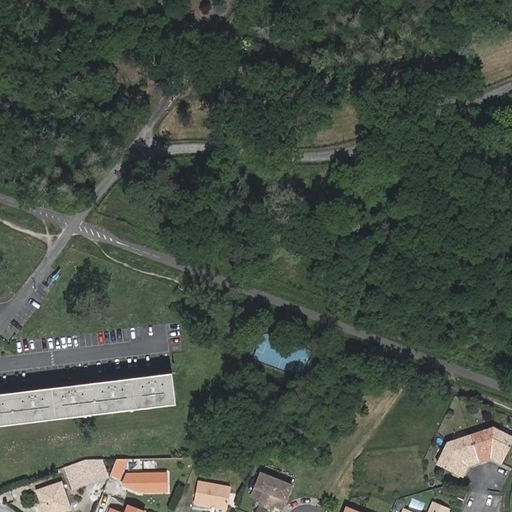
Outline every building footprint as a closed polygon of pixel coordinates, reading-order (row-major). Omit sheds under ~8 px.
[(304,375),(311,350),(264,336),(257,361),(304,375)] [(76,393),(76,386),(28,392),(29,399),(0,402),(0,417),(31,414),(31,419),(79,413),(78,408),(110,404),(111,409),(158,403),(158,398),(175,396),(174,382),(156,384),(155,376),(108,382),(109,390),(76,393)] [(472,435),(480,461),(488,458),(487,456),(492,454),(497,456),(495,458),(503,462),(511,444),(511,436),(494,427),(472,435)] [(472,463),(480,461),(472,435),(449,442),(439,464),(463,476),(467,468),(464,467),(467,462),(472,461),(472,463)] [(109,475),(103,460),(89,461),(88,461),(88,462),(87,462),(86,461),(65,468),(73,490),(109,475)] [(277,478),(261,472),(251,495),(260,499),(258,503),(265,506),(277,478)] [(167,474),(127,475),(123,485),(136,490),(144,490),(144,492),(168,492),(167,474)] [(283,508),(293,485),(277,478),(265,506),(272,509),(274,505),(283,508)] [(32,490),(39,511),(65,511),(70,510),(60,480),(32,490)] [(231,487),(198,482),(195,503),(228,509),(231,487)]
